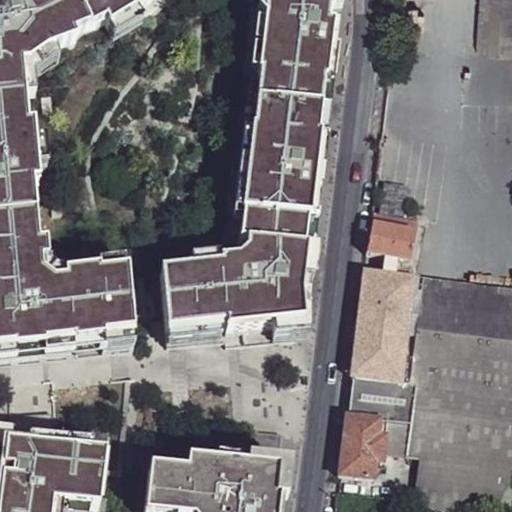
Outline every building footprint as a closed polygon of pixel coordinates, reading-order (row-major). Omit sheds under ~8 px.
[(0,0),(0,352),(8,351),(9,360),(39,357),(39,353),(67,351),(68,355),(97,352),(97,348),(127,345),(121,282),(94,284),(93,281),(58,284),(59,290),(48,291),(37,282),(36,269),(43,269),(42,251),(34,252),(29,192),(35,192),(33,174),(30,148),(29,132),(23,132),(21,104),(18,75),(25,74),(52,58),(72,49),(70,43),(101,27),(105,33),(132,18),(159,2),(161,0),(0,0)] [(252,44),(259,53),(258,57),(249,69),(256,78),(255,82),(257,82),(257,88),(250,138),(248,137),(238,222),(240,222),(236,250),(243,251),(242,260),(233,269),(216,270),(216,275),(187,278),(158,280),(163,341),(217,336),(222,336),(222,341),(269,336),(292,335),(299,334),(297,305),(299,288),(303,258),(300,258),(304,230),(306,231),(306,227),(310,197),(316,146),(314,146),(321,90),(323,90),(324,87),(327,57),(330,35),(324,35),(326,19),(331,19),(330,0),(259,0),(263,4),(254,18),(262,26),(261,31),(252,44)] [(337,0),(330,0),(331,19),(338,18),(337,0)] [(511,0),(486,0),(483,55),(511,56),(511,0)] [(138,28),(132,18),(105,33),(110,44),(138,28)] [(335,58),(327,57),(324,87),(331,88),(335,58)] [(25,74),(18,75),(21,104),(32,103),(31,86),(51,71),(56,70),(52,58),(25,74)] [(232,221),(238,222),(248,137),(250,138),(257,88),(249,87),(232,221)] [(321,90),(314,146),(316,146),(321,147),(328,91),(323,90),(321,90)] [(30,148),(33,174),(44,173),(41,147),(30,148)] [(315,198),(310,197),(306,227),(311,228),(315,198)] [(374,228),(370,258),(415,267),(420,241),(425,241),(427,231),(374,215),(374,228)] [(304,230),(300,258),(303,258),(307,259),(311,231),(306,231),(304,230)] [(307,259),(303,258),(299,288),(305,288),(306,286),(307,284),(308,281),(309,278),(309,275),(309,271),(310,268),(309,266),(309,262),(308,259),(307,259)] [(187,272),(187,278),(216,275),(216,270),(215,264),(212,264),(186,267),(187,272)] [(58,284),(58,280),(54,281),(46,274),(45,269),(43,269),(36,269),(37,282),(48,291),(59,290),(58,284)] [(121,282),(120,271),(93,274),(93,281),(94,284),(121,282)] [(427,283),(368,278),(355,383),(413,389),(427,283)] [(511,294),(433,284),(427,283),(413,389),(419,389),(511,400),(511,294)] [(293,346),(292,335),(269,336),(270,348),(293,346)] [(218,347),(217,336),(163,341),(164,352),(218,347)] [(128,359),(127,345),(97,348),(97,352),(98,362),(128,359)] [(8,351),(0,352),(0,371),(69,365),(68,355),(67,351),(39,353),(39,357),(9,360),(8,351)] [(351,421),(384,426),(415,429),(419,389),(413,389),(355,383),(351,421)] [(417,463),(428,464),(511,474),(511,400),(419,389),(415,429),(413,462),(417,463)] [(351,421),(343,480),(378,483),(379,467),(384,467),(387,441),(382,441),(384,426),(351,421)] [(14,425),(15,452),(40,455),(39,424),(14,425)] [(415,429),(384,426),(409,432),(407,460),(413,462),(415,429)] [(250,476),(276,479),(281,438),(256,435),(250,476)] [(15,452),(2,450),(0,464),(0,511),(95,511),(101,463),(40,455),(15,452)] [(417,484),(423,485),(428,464),(417,463),(417,484)] [(511,474),(428,464),(423,485),(510,496),(511,475),(511,474)] [(275,511),(275,509),(272,509),(276,479),(250,476),(229,473),(184,468),(183,480),(147,476),(142,511),(275,511)] [(501,511),(511,511),(511,492),(510,496),(501,511)]
